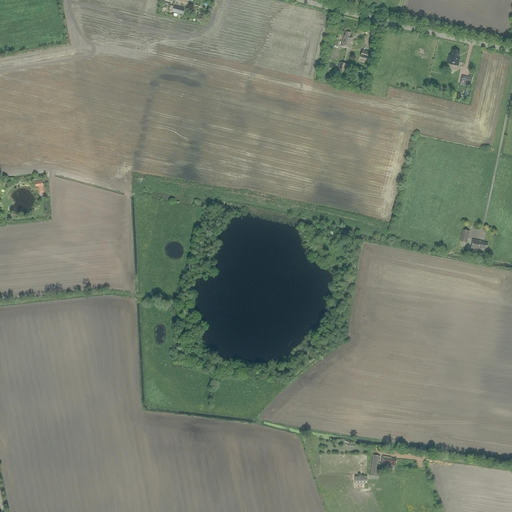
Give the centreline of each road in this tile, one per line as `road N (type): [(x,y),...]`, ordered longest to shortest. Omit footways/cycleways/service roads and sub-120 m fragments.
road 1 (tertiary): [(511,50),(300,0)]
road 2 (track): [(0,304),(113,291),(174,307)]
